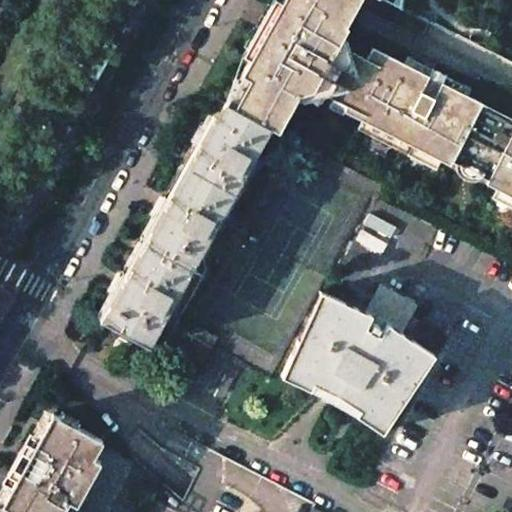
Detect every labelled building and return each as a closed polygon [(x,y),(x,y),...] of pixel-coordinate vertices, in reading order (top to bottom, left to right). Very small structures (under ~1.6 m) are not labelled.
[(339,67),(357,77),(349,53),(337,48),(348,28),(346,27),(360,0),(283,0),(281,4),(262,39),(242,75),(249,80),(234,107),(272,127),(278,131),(299,94),(313,90),(314,88),(329,96),(348,90),(332,79),(337,74),(339,67)] [(348,90),(329,96),(347,105),(344,110),(450,165),(455,156),(490,173),(485,183),(511,196),(511,124),(480,108),(482,103),(442,82),(440,85),(428,78),(429,75),(373,47),(366,59),(350,51),(349,53),(357,77),(339,67),(337,74),(332,79),(348,90)] [(234,107),(226,103),(212,129),(176,202),(139,274),(114,322),(159,345),(272,127),(234,107)] [(415,305),(380,285),(366,312),(372,315),(386,324),(398,331),(415,305)] [(320,290),(281,375),(310,389),(313,383),(336,393),(359,409),(355,414),(382,432),(434,354),(398,331),(386,324),(379,335),(366,327),(372,315),(366,312),(320,290)] [(195,324),(180,352),(202,364),(217,336),(195,324)] [(27,458),(1,504),(14,511),(61,511),(67,502),(74,505),(98,460),(93,457),(101,440),(52,412),(27,458)] [(324,511),(185,442),(181,449),(149,511),(324,511)]
